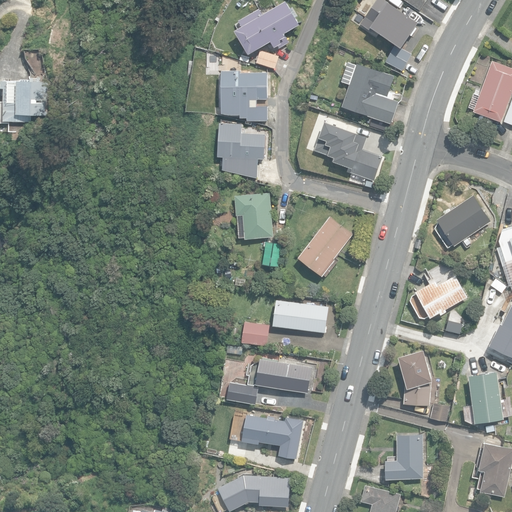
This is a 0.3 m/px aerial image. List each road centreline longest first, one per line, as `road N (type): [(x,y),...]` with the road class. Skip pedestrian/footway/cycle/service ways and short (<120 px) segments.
road 1 (tertiary): [(324,511),(425,146)]
road 2 (tertiary): [(425,146),(451,65),(487,0)]
